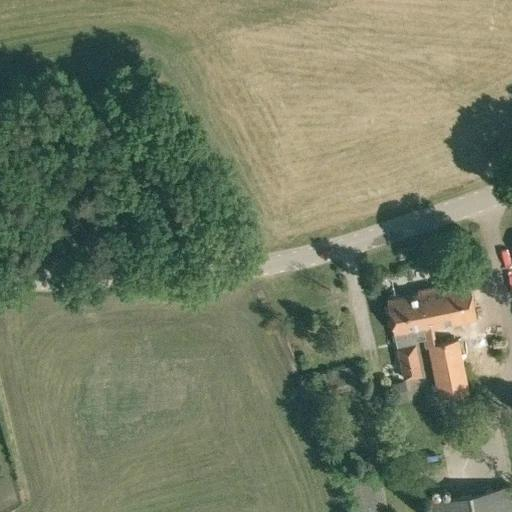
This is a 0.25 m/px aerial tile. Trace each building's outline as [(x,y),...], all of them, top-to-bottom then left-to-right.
[(427,346),(437,396),(468,390),(457,337),(436,341),(433,327),(476,318),(467,278),(416,288),(417,291),(387,297),(404,377),(422,374),(415,340),(423,338),(425,347),(427,346)] [(315,374),(320,395),(360,385),(355,364),(315,374)] [(392,382),(394,391),(408,388),(405,379),(392,382)] [(348,477),(355,511),(388,511),(389,511),(379,470),(374,471),(371,460),(346,466),(349,477),(348,477)] [(427,500),(429,511),(511,511),(511,483),(427,500)]
